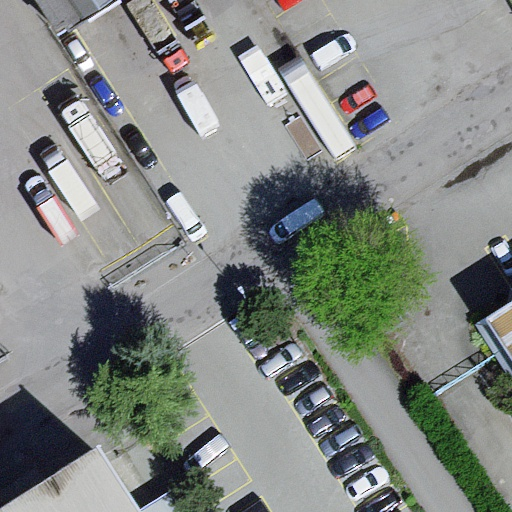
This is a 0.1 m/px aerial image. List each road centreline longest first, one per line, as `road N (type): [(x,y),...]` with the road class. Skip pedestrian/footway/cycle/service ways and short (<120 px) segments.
road 1 (unclassified): [(0,430),(511,101)]
road 2 (unknown): [(188,309),(327,511)]
